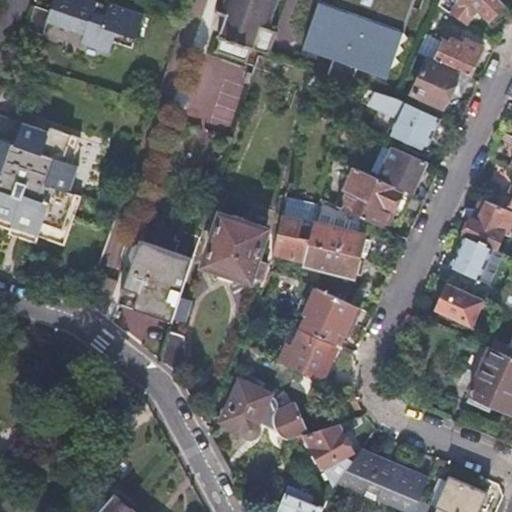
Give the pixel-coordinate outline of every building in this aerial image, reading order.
[(104,13),(90,9),(92,2),(84,0),(50,0),(42,23),(80,37),(77,45),(106,55),(110,44),(128,50),(140,15),(107,3),(104,13)] [(220,0),(207,41),(215,44),(213,53),(244,62),(249,48),(266,54),(274,31),(272,25),(279,0),(220,0)] [(411,0),(316,0),(300,49),(330,59),(324,77),(350,86),(355,70),(385,80),(389,68),(395,63),(391,59),(400,51),(396,47),(397,45),(404,39),(400,35),(411,0)] [(465,0),(462,4),(456,0),(441,0),(438,7),(464,26),(479,9),(491,19),(505,4),(500,0),(465,0)] [(443,42),(435,61),(458,72),(471,77),(482,48),(467,42),(465,47),(456,43),(454,47),(443,42)] [(471,77),(458,72),(456,75),(426,61),(411,97),(441,110),(449,91),(461,96),(471,77)] [(320,76),(316,75),(308,73),(305,91),(315,93),(320,76)] [(440,117),(415,106),(412,113),(403,109),(400,116),(403,118),(397,131),(412,138),(410,145),(424,151),(440,117)] [(7,235),(18,238),(33,244),(35,238),(60,247),(78,196),(67,192),(77,166),(72,165),(81,139),(52,128),(50,133),(22,123),(14,144),(0,138),(0,226),(9,230),(7,235)] [(424,161),(391,145),(385,159),(380,156),(376,165),(382,167),(377,178),(410,193),(424,161)] [(377,178),(357,169),(339,207),(366,219),(384,227),(387,220),(392,223),(398,219),(410,193),(377,178)] [(318,205),(284,195),(280,214),(287,216),(301,220),(299,236),(309,239),(318,205)] [(470,216),(462,232),(463,233),(495,247),(502,232),(508,234),(511,229),(511,230),(511,209),(479,195),(470,216)] [(318,205),(309,239),(307,245),(356,259),(366,219),(339,207),(320,198),(318,205)] [(287,216),(280,214),(273,253),(274,254),(302,262),(307,245),(309,239),(299,236),(301,220),(287,216)] [(221,215),(205,264),(249,280),(251,273),(260,275),(266,259),(256,256),(265,228),(221,215)] [(495,247),(463,233),(450,264),(488,280),(501,250),(496,248),(495,247)] [(171,321),(191,257),(136,239),(134,246),(129,247),(125,259),(129,262),(116,303),(171,321)] [(307,245),(302,262),(301,266),(296,284),(315,291),(338,301),(347,278),(351,280),(356,259),(307,245)] [(484,299),(448,283),(439,301),(448,305),(444,313),(472,326),(484,299)] [(355,307),(338,301),(315,291),(300,326),(332,338),(339,320),(347,323),(355,307)] [(511,335),(503,354),(511,358),(511,311),(504,308),(498,323),(511,329),(511,335)] [(339,320),(332,338),(340,341),(347,323),(339,320)] [(169,325),(158,361),(176,375),(182,359),(182,329),(169,325)] [(286,347),(279,364),(321,383),(335,350),(298,334),(291,349),(286,347)] [(490,338),(487,347),(501,353),(504,344),(490,338)] [(511,358),(503,354),(501,353),(487,347),(464,400),(488,412),(492,403),(511,412),(511,409),(511,358)] [(259,426),(266,428),(275,432),(282,438),(290,442),(291,441),(307,435),(309,434),(296,401),(277,410),(276,403),(273,398),(271,396),(271,394),(239,381),(221,424),(254,438),(259,426)] [(351,449),(338,423),(309,434),(307,435),(324,465),(351,449)] [(423,481),(359,452),(340,480),(406,511),(415,501),(423,481)] [(430,478),(419,503),(430,508),(431,508),(442,484),(430,478)] [(439,511),(475,511),(483,495),(444,478),(442,484),(431,508),(439,511)] [(322,511),(324,508),(286,491),(277,511),(322,511)] [(101,494),(87,511),(135,511),(117,498),(112,503),(101,494)]
